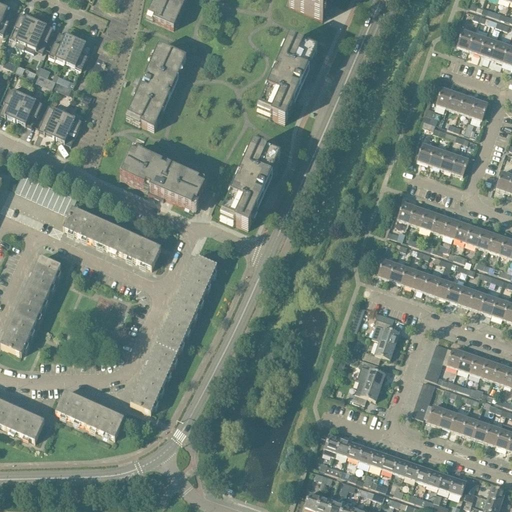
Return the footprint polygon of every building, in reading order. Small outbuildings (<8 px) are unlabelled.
[(299,47),(311,19),(322,24),(332,0),(247,0),(236,27),(229,44),(228,44),(214,76),(186,63),(186,62),(158,50),(144,82),(140,81),(133,97),(136,99),(126,122),(149,132),(137,158),(130,154),(129,155),(131,156),(119,182),(148,195),(147,197),(163,204),(164,202),(193,215),(205,190),(212,193),(220,197),(215,207),(224,211),(220,221),(248,233),(258,210),(261,211),(269,195),(265,194),(280,161),(253,149),(268,117),(271,118),(270,121),(284,127),(295,104),(298,105),(305,89),(302,88),(317,55),(299,47)] [(173,33),(187,0),(155,0),(146,20),(173,33)] [(3,39),(13,15),(12,16),(7,13),(7,12),(6,12),(6,13),(0,10),(0,36),(2,38),(2,39),(3,39)] [(25,49),(36,25),(35,26),(26,22),(27,21),(26,21),(25,22),(20,19),(21,18),(20,18),(9,42),(10,42),(10,41),(15,44),(15,45),(16,45),(15,48),(23,52),(25,49)] [(492,24),(490,29),(495,31),(501,33),(503,27),(497,25),(492,24)] [(42,57),(53,33),(52,32),(51,33),(46,31),(47,30),(46,29),(45,31),(36,27),(37,25),(36,25),(25,49),(26,50),(24,53),(33,57),(35,54),(36,54),(36,53),(41,55),(41,56),(42,57)] [(468,54),(474,37),(462,33),(456,50),(468,54)] [(65,67),(75,43),(74,44),(65,40),(66,39),(65,38),(64,39),(59,37),(60,36),(59,35),(48,60),(49,60),(50,59),(55,61),(54,62),(55,63),(56,62),(65,66),(64,67),(65,67)] [(479,58),(485,41),(474,37),(468,54),(479,58)] [(491,62),(497,45),(485,41),(479,58),(491,62)] [(81,74),(92,50),(91,50),(90,51),(85,49),(86,47),(85,47),(84,48),(75,44),(76,43),(75,43),(65,67),(66,66),(75,70),(74,71),(75,72),(76,70),(81,73),(80,74),(81,74)] [(502,66),(508,49),(497,45),(491,62),(502,66)] [(511,69),(511,50),(508,49),(502,66),(511,69)] [(447,113),(453,95),(442,91),(436,108),(447,113)] [(15,125),(25,101),(25,100),(26,97),(18,93),(16,96),(15,96),(15,97),(10,95),(10,94),(9,93),(0,113),(0,116),(5,119),(4,120),(5,121),(6,119),(15,123),(14,125),(15,125)] [(458,116),(464,99),(453,95),(447,113),(458,116)] [(470,120),(476,103),(464,99),(458,116),(470,120)] [(31,132),(42,108),(41,108),(41,109),(35,106),(36,105),(35,105),(35,106),(25,102),(26,101),(25,101),(15,125),(16,124),(25,128),(24,129),(25,129),(26,128),(31,131),(30,132),(31,132)] [(482,124),(488,107),(476,103),(470,120),(482,124)] [(54,142),(65,118),(64,118),(64,119),(55,115),(55,114),(54,113),(54,115),(49,112),(49,111),(48,111),(37,135),(38,135),(39,134),(44,137),(43,138),(44,138),(45,137),(54,141),(53,142),(54,142)] [(70,150),(81,126),(80,125),(80,126),(75,124),(75,123),(74,122),(75,119),(67,115),(65,118),(54,142),(54,143),(55,141),(64,145),(63,147),(64,147),(65,146),(70,148),(69,149),(70,150)] [(425,118),(423,123),(436,128),(437,123),(437,122),(425,118)] [(423,123),(422,128),(434,132),(435,128),(436,128),(423,123)] [(428,169),(434,151),(422,147),(416,165),(428,169)] [(439,172),(445,155),(434,151),(428,169),(439,172)] [(450,176),(456,159),(445,155),(439,172),(450,176)] [(462,180),(468,163),(456,159),(450,176),(462,180)] [(507,196),(511,180),(511,178),(501,175),(495,192),(507,196)] [(22,178),(15,194),(20,197),(26,185),(28,181),(22,178)] [(26,185),(20,197),(26,200),(31,188),(33,183),(28,181),(26,185)] [(31,188),(26,200),(31,202),(36,190),(38,185),(33,183),(31,188)] [(36,190),(31,202),(37,204),(42,193),(44,188),(38,185),(36,190)] [(42,193),(37,204),(42,207),(47,195),(49,190),(44,188),(42,193)] [(47,195),(42,207),(47,209),(53,197),(55,193),(49,190),(47,195)] [(53,197),(47,209),(53,212),(58,200),(60,195),(55,193),(53,197)] [(58,200),(53,212),(58,214),(63,202),(65,198),(60,195),(58,200)] [(63,202),(58,214),(63,216),(69,205),(71,200),(65,198),(63,202)] [(69,205),(63,216),(69,219),(72,213),(74,207),(77,203),(71,200),(69,205)] [(408,227),(414,210),(403,206),(397,223),(408,227)] [(420,231),(426,214),(414,210),(408,227),(420,231)] [(92,247),(101,226),(72,213),(69,219),(62,234),(92,247)] [(431,235),(437,218),(426,214),(420,231),(431,235)] [(442,239),(448,222),(437,218),(431,235),(442,239)] [(454,243),(460,226),(448,222),(442,239),(454,243)] [(121,260),(131,240),(101,226),(92,247),(121,260)] [(465,247),(471,230),(460,226),(454,243),(465,247)] [(476,251),(482,233),(471,230),(465,247),(476,251)] [(488,254),(494,237),(482,233),(476,251),(488,254)] [(499,258),(505,241),(494,237),(488,254),(499,258)] [(151,273),(160,253),(131,240),(121,260),(151,273)] [(510,262),(511,257),(511,243),(505,241),(499,258),(510,262)] [(203,300),(216,271),(195,261),(190,274),(188,274),(186,278),(188,279),(182,291),(203,300)] [(47,301),(61,271),(40,262),(34,275),(33,274),(31,278),(32,279),(27,292),(47,301)] [(389,284),(395,267),(383,263),(377,280),(389,284)] [(400,288),(406,271),(395,267),(389,284),(400,288)] [(411,292),(417,275),(406,271),(400,288),(411,292)] [(423,296),(429,279),(417,275),(411,292),(423,296)] [(490,284),(492,279),(481,275),(479,281),(490,284)] [(434,300),(440,283),(429,279),(423,296),(434,300)] [(445,304),(451,286),(440,283),(434,300),(445,304)] [(457,307),(463,290),(451,286),(445,304),(457,307)] [(468,311),(474,294),(463,290),(457,307),(468,311)] [(190,330),(203,300),(182,291),(176,304),(175,303),(173,307),(174,308),(169,320),(190,330)] [(34,330),(47,301),(27,292),(21,304),(20,303),(18,307),(19,308),(14,321),(34,330)] [(479,315),(485,298),(474,294),(468,311),(479,315)] [(491,319),(497,302),(485,298),(479,315),(491,319)] [(502,323),(508,306),(497,302),(491,319),(502,323)] [(511,326),(511,307),(508,306),(502,323),(511,326)] [(376,322),(374,328),(384,332),(379,345),(394,351),(399,337),(390,334),(392,328),(394,324),(377,318),(376,322)] [(176,359),(190,330),(169,320),(163,333),(162,332),(160,337),(161,337),(156,350),(176,359)] [(21,360),(34,330),(14,321),(8,333),(6,332),(4,337),(6,337),(0,351),(21,360)] [(389,364),(394,351),(379,345),(374,358),(364,355),(362,361),(378,367),(381,361),(389,364)] [(446,358),(448,352),(436,348),(434,354),(446,358)] [(163,389),(176,359),(156,350),(150,362),(149,362),(147,366),(148,367),(142,380),(163,389)] [(458,373),(464,356),(452,352),(446,369),(458,373)] [(444,364),(446,358),(434,354),(432,359),(444,364)] [(469,377),(475,360),(464,356),(458,373),(469,377)] [(442,369),(444,364),(432,359),(430,365),(442,369)] [(480,381),(486,364),(475,360),(469,377),(480,381)] [(384,378),(376,375),(378,369),(361,363),(359,370),(369,373),(365,387),(380,392),(384,378)] [(492,385),(498,368),(486,364),(480,381),(492,385)] [(440,375),(442,369),(430,365),(428,371),(440,375)] [(503,389),(509,372),(498,368),(492,385),(503,389)] [(438,380),(440,375),(428,371),(426,376),(438,380)] [(511,391),(511,372),(509,372),(503,389),(511,391)] [(436,386),(438,380),(426,376),(424,382),(436,386)] [(150,418),(163,389),(142,380),(137,391),(136,391),(134,395),(135,396),(129,409),(150,418)] [(451,391),(453,386),(442,382),(440,387),(451,391)] [(433,396),(435,390),(423,386),(421,392),(433,396)] [(375,405),(380,392),(365,387),(362,393),(354,390),(352,397),(350,396),(348,402),(364,408),(366,402),(375,405)] [(474,399),(476,393),(470,390),(470,392),(468,397),(474,399)] [(431,401),(433,396),(421,392),(419,397),(431,401)] [(487,398),(482,396),(483,394),(477,392),(476,393),(474,399),(485,403),(487,398)] [(85,431),(94,410),(82,404),(82,403),(78,401),(77,402),(64,397),(55,417),(85,431)] [(429,407),(431,401),(419,397),(417,403),(429,407)] [(508,411),(510,406),(499,402),(497,407),(508,411)] [(427,412),(429,407),(417,403),(415,408),(427,412)] [(0,430),(5,433),(15,413),(2,407),(3,406),(0,404),(0,430)] [(425,418),(427,412),(415,408),(413,414),(425,418)] [(438,430),(444,413),(432,409),(426,426),(438,430)] [(114,444),(124,423),(111,418),(111,416),(109,415),(107,414),(106,416),(94,410),(85,431),(114,444)] [(35,447),(44,426),(31,420),(32,419),(30,418),(28,417),(27,419),(15,413),(5,433),(35,447)] [(449,434),(455,417),(444,413),(438,430),(449,434)] [(423,424),(425,418),(413,414),(411,420),(423,424)] [(461,438),(466,421),(455,417),(449,434),(461,438)] [(472,442),(478,425),(466,421),(461,438),(472,442)] [(484,446),(489,429),(478,425),(472,442),(484,446)] [(495,449),(501,433),(489,429),(484,446),(495,449)] [(506,453),(511,437),(501,433),(495,449),(506,453)] [(335,456),(340,443),(329,439),(324,452),(335,456)] [(347,460),(352,447),(340,443),(335,456),(347,460)] [(358,464),(363,450),(352,447),(347,460),(358,464)] [(369,468),(374,454),(363,450),(358,464),(369,468)] [(381,472),(386,458),(374,454),(369,468),(381,472)] [(392,476),(397,462),(386,458),(381,472),(392,476)] [(404,480),(408,466),(397,462),(392,476),(404,480)] [(415,484),(420,470),(408,466),(404,480),(415,484)] [(328,477),(330,470),(320,467),(317,473),(328,477)] [(340,481),(342,474),(330,470),(328,477),(340,481)] [(426,488),(431,474),(420,470),(415,484),(426,488)] [(438,491),(442,478),(431,474),(426,488),(438,491)] [(326,486),(328,481),(316,477),(314,482),(326,486)] [(361,483),(357,482),(358,480),(353,478),(351,484),(360,488),(361,483)] [(449,495),(454,482),(442,478),(438,491),(449,495)] [(461,499),(465,486),(454,482),(449,495),(461,499)] [(473,497),(477,484),(471,482),(466,495),(473,497)] [(501,507),(505,495),(491,490),(487,502),(501,507)] [(474,498),(473,497),(466,495),(464,502),(466,503),(464,507),(471,509),(474,498)] [(308,511),(316,511),(321,501),(309,496),(304,510),(308,511)] [(419,508),(421,502),(410,498),(408,504),(419,508)] [(329,511),(332,504),(321,501),(316,511),(329,511)] [(430,511),(433,506),(421,502),(419,508),(430,511)] [(499,511),(501,507),(487,502),(483,511),(499,511)]
